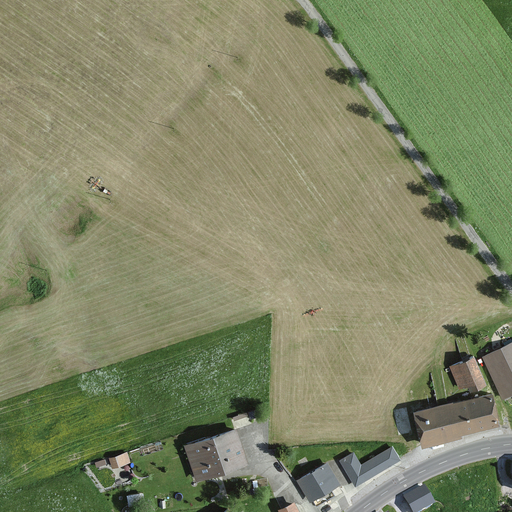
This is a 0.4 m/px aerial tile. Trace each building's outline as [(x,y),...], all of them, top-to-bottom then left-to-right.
[(511,341),(482,356),(502,397),(511,392),(511,341)] [(467,384),(469,389),(486,381),(474,354),(450,365),(459,387),(467,384)] [(413,409),(422,445),(462,435),(461,432),(499,423),(492,392),(453,401),(452,400),(413,409)] [(249,412),(232,415),(234,426),(251,423),(249,412)] [(185,444),(197,479),(248,461),(236,426),(185,444)] [(340,460),(355,484),(399,458),(392,446),(360,465),(353,452),(340,460)] [(110,457),(112,466),(129,461),(127,452),(110,457)] [(298,479),(311,500),(339,483),(327,462),(298,479)] [(404,497),(412,511),(419,511),(434,504),(424,486),(404,497)] [(279,508),(280,511),(299,511),(294,501),(279,508)]
